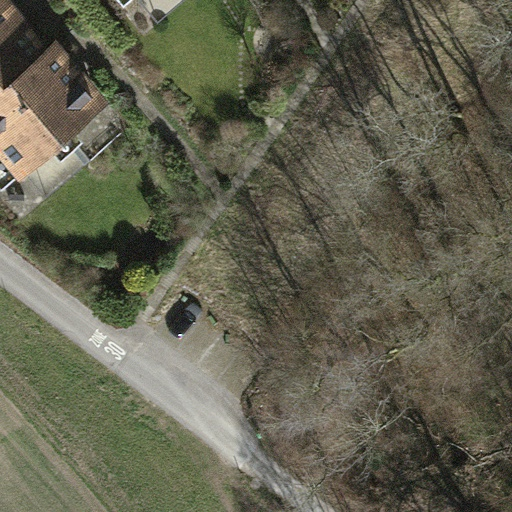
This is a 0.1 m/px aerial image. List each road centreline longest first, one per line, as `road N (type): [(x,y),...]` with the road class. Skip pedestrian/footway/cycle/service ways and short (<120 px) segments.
road 1 (residential): [(0,259),(180,401)]
road 2 (track): [(180,401),(321,511)]
